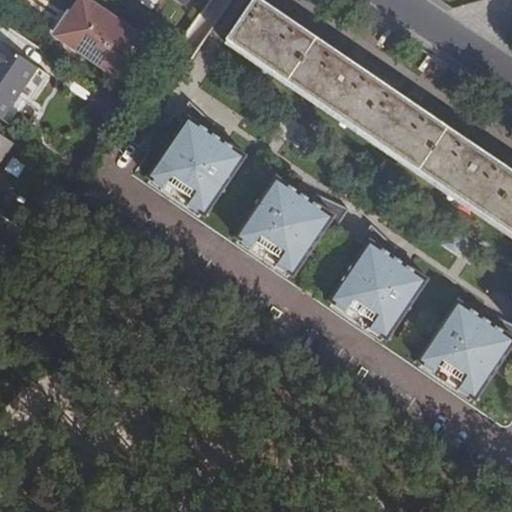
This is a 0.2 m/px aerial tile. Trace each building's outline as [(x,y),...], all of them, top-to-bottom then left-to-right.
[(77,19),(63,41),(117,78),(143,39),(85,0),(82,0),(72,15),(77,19)] [(263,4),(234,46),(511,235),(511,172),(491,158),(478,150),(418,109),(406,101),(358,68),(346,60),(286,19),(273,10),(263,4)] [(286,19),(290,13),(278,4),(273,10),(286,19)] [(77,19),(72,15),(67,12),(53,34),(63,41),(77,19)] [(511,241),(511,235),(234,46),(230,52),(511,241)] [(0,121),(3,123),(37,71),(3,48),(0,51),(0,121)] [(358,68),(362,62),(350,54),(346,60),(358,68)] [(121,106),(100,92),(88,109),(109,123),(121,106)] [(418,109),(422,103),(410,95),(406,101),(418,109)] [(246,158),(227,145),(211,135),(216,128),(190,103),(179,119),(184,124),(147,179),(205,218),(246,158)] [(230,141),(216,128),(211,135),(227,145),(230,141)] [(0,162),(10,147),(0,140),(0,162)] [(491,158),(495,152),(482,144),(478,150),(491,158)] [(350,210),(317,196),(312,202),(296,191),(277,179),(236,239),(295,277),(331,224),(332,223),(339,227),(350,210)] [(297,187),(296,191),(312,202),(317,196),(300,188),(297,187)] [(430,282),(412,270),(394,258),(399,252),(373,226),(361,243),(367,247),(330,303),(387,342),(430,282)] [(414,266),(399,252),(394,258),(412,270),(414,266)] [(495,327),(478,316),(459,303),(418,363),(476,403),(511,350),(511,327),(498,321),(495,327)] [(479,313),(478,316),(495,327),(498,321),(482,314),(479,313)]
